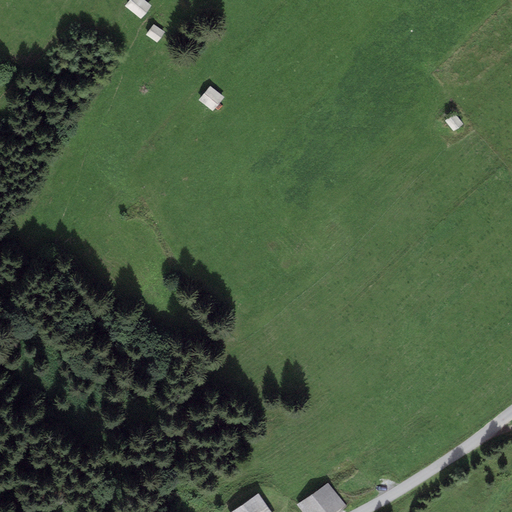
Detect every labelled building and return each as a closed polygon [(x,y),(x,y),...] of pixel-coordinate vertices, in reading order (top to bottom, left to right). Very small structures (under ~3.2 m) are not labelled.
[(141,0),(132,0),(127,6),(137,14),(146,4),(141,0)] [(156,40),(162,31),(152,24),(146,33),(156,40)] [(202,96),(215,108),(227,94),(214,83),(202,96)] [(449,127),(458,120),(451,112),(443,119),(449,127)] [(132,230),(142,223),(133,212),(124,220),(132,230)] [(301,501),(307,510),(304,511),(331,511),(337,508),(322,487),(301,501)] [(232,511),(264,511),(255,497),(232,511)]
